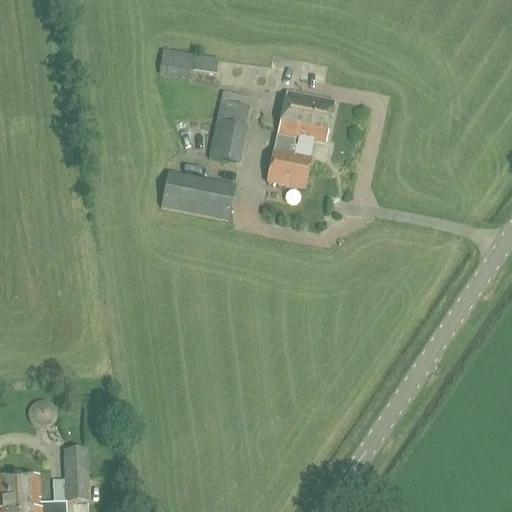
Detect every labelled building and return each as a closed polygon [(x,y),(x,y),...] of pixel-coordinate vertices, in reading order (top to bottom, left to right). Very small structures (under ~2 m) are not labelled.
[(162,53),(159,77),(191,82),(192,74),(215,77),(218,61),(162,53)] [(220,80),(273,84),(275,63),(221,58),(220,80)] [(244,161),(250,96),(222,93),(216,159),(244,161)] [(274,152),(267,185),(304,193),(314,143),(326,146),(334,105),(287,96),(279,137),(297,141),(296,149),(294,149),(296,142),(277,139),(274,152)] [(161,210),(228,223),(235,188),(168,175),(161,210)] [(63,453),(65,506),(88,505),(86,452),(63,453)] [(0,511),(41,511),(42,510),(40,510),(38,477),(0,479),(0,511)]
